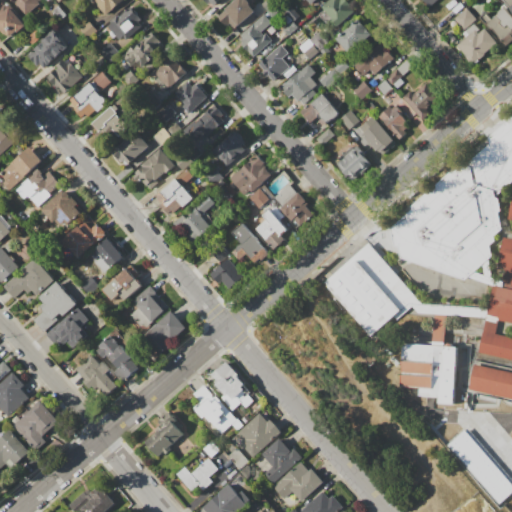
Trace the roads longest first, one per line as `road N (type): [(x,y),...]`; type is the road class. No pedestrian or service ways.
road 1 (residential): [(511,80),(12,511)]
road 2 (residential): [(0,67),(383,511)]
road 3 (residential): [(161,0),(354,220)]
road 4 (residential): [(0,319),(164,511)]
road 5 (residential): [(386,0),(479,110)]
